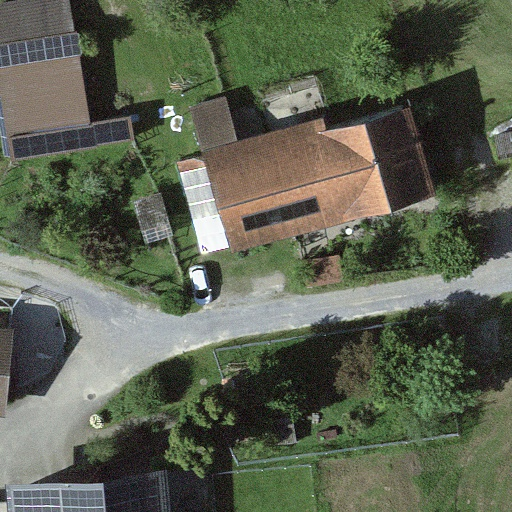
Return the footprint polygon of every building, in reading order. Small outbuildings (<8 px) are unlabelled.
[(72,0),(65,0),(4,8),(17,107),(85,98),(72,0)] [(420,116),(355,135),(376,206),(441,187),(420,116)] [(346,218),(321,129),(224,156),(249,245),(346,218)] [(12,335),(0,333),(0,399),(4,400),(12,335)] [(173,511),(172,481),(44,487),(45,511),(173,511)]
